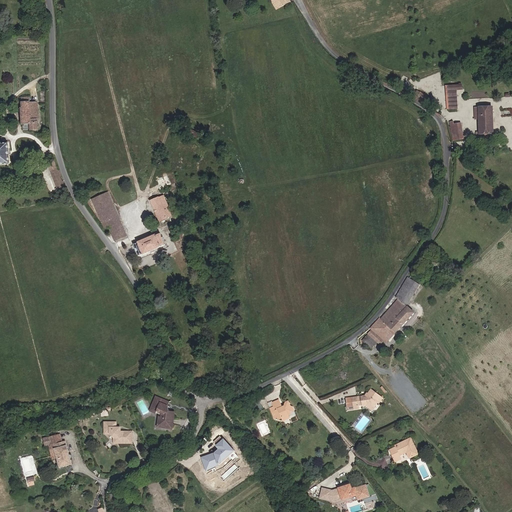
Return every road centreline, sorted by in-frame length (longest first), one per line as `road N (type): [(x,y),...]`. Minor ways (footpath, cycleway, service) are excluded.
road 1 (unclassified): [(300,0),(341,59),(440,113),(452,175),(442,223),(375,317),(331,349),(222,396)]
road 2 (residential): [(160,375),(159,343),(141,293),(63,175),(52,135),(49,0)]
road 3 (residential): [(0,426),(92,403),(160,375)]
road 4 (residential): [(201,398),(200,423),(185,444),(108,483),(108,511)]
